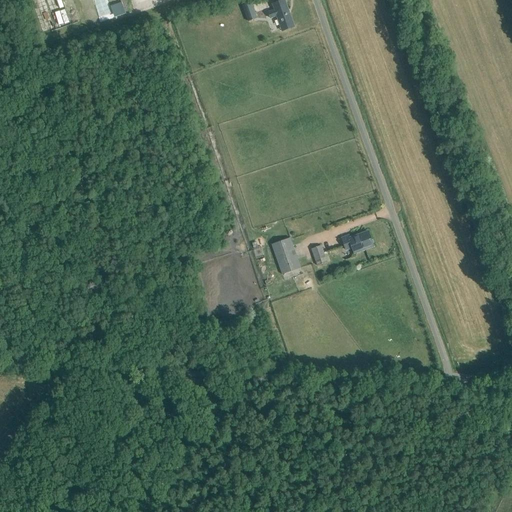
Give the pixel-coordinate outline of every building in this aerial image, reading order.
[(48,0),(34,0),(37,12),(42,11),(43,15),(50,14),(52,19),(48,20),(49,23),(44,24),(46,29),(55,27),(48,0)] [(270,19),(277,16),(282,32),(294,27),(284,0),(272,5),(275,11),(268,13),(270,19)] [(248,22),(257,18),(251,1),(241,5),(248,22)] [(354,253),(373,246),(368,232),(350,239),(349,236),(342,239),(346,250),(352,248),(354,253)] [(282,275),(301,268),(290,238),(272,245),(282,275)] [(314,261),(326,257),(322,246),(311,250),(314,261)]
